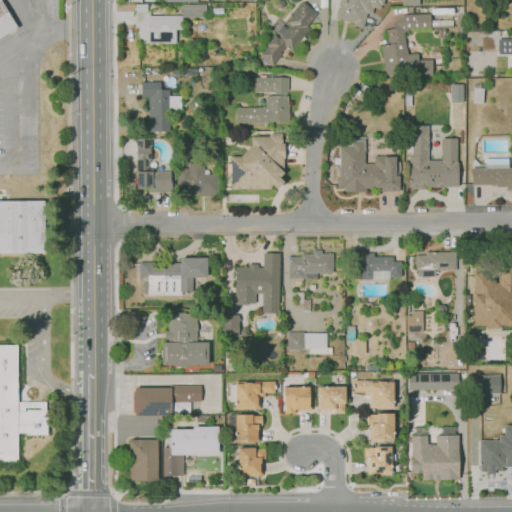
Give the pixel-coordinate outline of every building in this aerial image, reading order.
[(0,0),(0,37),(16,28),(0,0)] [(282,8),(277,8),(275,3),(277,0),(283,0),(285,4),(282,8)] [(363,27),(353,25),(354,22),(336,18),(340,0),(384,0),(382,9),(373,7),(372,14),(367,12),(363,27)] [(272,65),(269,63),(268,64),(261,59),(263,58),(260,55),(268,45),(267,44),(275,34),(280,38),(282,35),(277,32),(282,25),(287,29),(290,25),(287,22),(303,1),(317,12),(307,26),(310,28),(304,36),(305,38),(301,43),(299,41),(291,51),(286,46),(281,52),(281,53),(272,65)] [(176,42),(144,43),(144,41),(141,40),(139,40),(139,27),(135,28),(135,12),(136,12),(136,3),(147,3),(147,12),(150,12),(150,15),(182,15),(182,4),(207,4),(207,17),(182,17),(183,29),(175,29),(176,42)] [(433,75),(410,75),(409,70),(386,72),(381,46),(390,44),(386,30),(400,27),(399,15),(431,13),(432,25),(439,25),(438,20),(453,19),(453,27),(408,29),(404,33),(408,54),(419,53),(419,60),(433,60),(433,75)] [(511,54),(498,54),(498,38),(511,38),(511,54)] [(40,248),(0,248),(0,103),(6,103),(6,81),(0,81),(0,39),(51,39),(53,189),(40,190),(40,248)] [(153,80),(153,69),(162,69),(163,80),(153,80)] [(268,123),(236,123),(236,107),(266,108),(266,95),(275,95),(275,92),(255,92),(255,77),(260,77),(260,74),(266,74),(266,77),(287,77),(287,91),(284,91),(284,95),(287,95),(287,103),(289,103),(289,119),(274,119),(274,121),(268,121),(268,123)] [(147,131),(147,116),(149,116),(148,97),(141,97),(141,82),(161,81),(161,89),(169,89),(169,96),(179,95),(179,114),(169,114),(170,131),(147,131)] [(483,104),(472,103),(473,88),(475,88),(475,83),(483,84),(483,88),(484,88),(483,104)] [(464,102),(451,102),(451,84),(463,84),(464,102)] [(420,188),(420,187),(416,187),(416,188),(412,188),(412,186),(409,186),(408,155),(412,155),(412,151),(407,152),(407,144),(413,144),(412,126),(428,126),(428,131),(430,131),(430,140),(429,140),(429,143),(430,143),(430,149),(428,150),(429,159),(442,159),(441,138),(457,138),(458,162),(458,186),(445,186),(445,187),(436,187),(436,186),(426,186),(426,188),(420,188)] [(171,192),(151,192),(151,188),(137,188),(137,171),(136,171),(136,159),(137,159),(137,147),(136,147),(136,139),(151,139),(151,159),(149,159),(149,168),(158,168),(158,171),(171,171),(171,192)] [(400,191),(377,191),(377,187),(366,188),(366,191),(344,191),(344,188),(338,188),(338,176),(339,176),(339,163),(336,163),(336,159),(339,159),(339,144),(351,144),(351,140),(364,140),(364,163),(374,163),(374,157),(396,157),(396,176),(399,176),(399,188),(400,191)] [(256,157),(256,142),(271,142),(271,156),(256,157)] [(511,189),(507,189),(507,186),(497,187),(496,184),(473,184),(472,168),(486,168),(485,159),(509,158),(509,168),(511,168),(511,189)] [(216,196),(189,196),(189,192),(187,192),(187,184),(178,184),(178,168),(189,168),(189,163),(204,163),(204,174),(217,174),(217,192),(216,192),(216,196)] [(269,189),(237,189),(236,169),(269,168),(269,189)] [(317,279),(304,279),(304,278),(288,278),(288,256),(301,256),(301,253),(313,253),(313,250),(322,250),(322,253),(333,253),(333,272),(317,272),(317,279)] [(435,276),(418,276),(418,270),(411,270),(411,275),(405,275),(405,260),(416,260),(415,255),(426,255),(426,252),(455,252),(455,270),(435,270),(435,276)] [(371,280),(371,278),(361,278),(361,253),(374,253),(374,256),(393,256),(393,262),(401,262),(401,276),(390,277),(390,279),(371,280)] [(277,302),(263,302),(263,296),(254,296),(254,294),(241,294),(241,291),(237,291),(237,285),(235,285),(236,267),(249,267),(249,264),(258,264),(258,267),(263,267),(263,254),(279,255),(279,293),(277,293),(277,302)] [(181,295),(148,294),(148,277),(139,277),(139,261),(155,261),(155,266),(163,266),(163,262),(180,262),(180,257),(207,257),(207,277),(193,277),(193,292),(181,292),(181,295)] [(511,294),(510,295),(510,294),(506,294),(506,293),(495,293),(495,291),(470,291),(470,267),(481,267),(481,272),(496,272),(496,269),(505,269),(505,259),(511,259),(511,294)] [(310,312),(303,312),(302,303),(297,303),(297,292),(303,292),(304,299),(310,299),(310,312)] [(444,314),(439,314),(437,309),(440,305),(444,305),(447,309),(447,310),(444,314)] [(407,338),(407,315),(412,315),(412,311),(422,311),(423,338),(407,338)] [(187,366),(175,366),(175,364),(162,364),(162,342),(168,342),(168,338),(166,338),(166,331),(168,331),(168,313),(177,313),(177,312),(185,312),(185,313),(197,313),(197,323),(198,323),(198,330),(196,330),(196,342),(208,342),(208,364),(187,364),(187,366)] [(365,353),(355,353),(355,341),(346,341),(346,337),(347,337),(347,326),(355,326),(355,338),(365,338),(365,353)] [(331,354),(309,354),(309,348),(288,348),(288,332),(304,332),(304,333),(326,333),(326,347),(331,347),(331,354)] [(18,461),(0,461),(0,345),(18,345),(18,402),(46,402),(46,409),(47,409),(47,434),(27,434),(27,433),(18,433),(18,461)] [(227,369),(227,347),(235,347),(235,368),(227,369)] [(494,395),(486,395),(486,393),(479,393),(479,376),(478,376),(479,368),(499,369),(498,393),(494,393),(494,395)] [(459,389),(409,389),(409,374),(459,373),(459,389)] [(394,407),(369,407),(369,395),(364,395),(364,391),(354,391),(354,380),(370,380),(370,382),(378,382),(378,381),(386,380),(386,382),(393,382),(393,406),(394,406),(394,407)] [(260,409),(236,409),(236,407),(236,383),(243,383),(243,382),(252,382),(252,383),(259,383),(259,381),(275,381),(275,392),(264,392),(264,396),(260,396),(260,409)] [(134,416),(134,387),(170,387),(170,386),(205,386),(205,400),(189,400),(189,413),(171,413),(171,415),(134,416)] [(285,413),(285,403),(284,403),(283,387),(310,386),(311,408),(310,408),(311,410),(298,411),(298,408),(294,408),(294,413),(285,413)] [(335,413),(334,409),(318,410),(317,387),(319,387),(319,386),(345,386),(345,403),(343,403),(344,413),(335,413)] [(415,413),(415,410),(410,410),(409,397),(415,397),(414,394),(419,394),(420,412),(415,413)] [(370,441),(370,428),(372,428),(372,424),(368,424),(368,415),(377,414),(377,413),(393,413),(393,438),(393,440),(370,441)] [(236,442),(236,440),(236,428),(228,428),(227,415),(236,415),(236,414),(253,414),(253,415),(262,415),(262,425),(259,425),(259,441),(236,442)] [(183,475),(164,475),(163,448),(173,448),(172,429),(193,428),(193,426),(218,426),(218,454),(183,455),(183,475)] [(158,481),(144,481),(144,480),(135,480),(135,479),(130,479),(130,477),(127,477),(127,467),(129,467),(129,439),(157,439),(158,481)] [(493,472),(487,472),(487,469),(482,469),(482,468),(480,468),(480,440),(501,440),(501,450),(511,450),(511,468),(508,468),(508,467),(501,467),(501,468),(499,468),(499,469),(493,469),(493,472)] [(422,479),(422,472),(411,473),(410,456),(422,455),(422,452),(435,451),(435,445),(450,445),(450,455),(454,455),(455,478),(422,479)] [(368,474),(368,461),(370,461),(370,458),(365,458),(365,448),(374,448),(374,446),(391,446),(391,473),(391,474),(368,474)] [(262,476),(242,476),(242,473),(238,473),(238,447),(255,447),(255,449),(265,449),(265,458),(261,458),(262,476)] [(406,474),(394,473),(394,464),(406,464),(406,474)]
